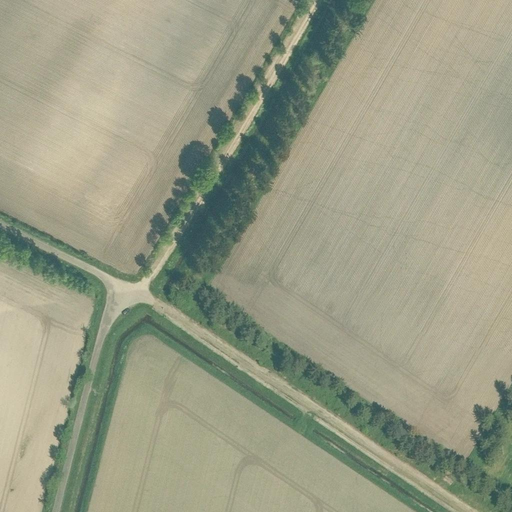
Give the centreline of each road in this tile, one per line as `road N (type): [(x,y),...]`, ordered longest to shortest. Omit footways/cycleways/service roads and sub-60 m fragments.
road 1 (track): [(131,290),(458,511)]
road 2 (track): [(131,290),(303,0)]
road 3 (unclassified): [(56,511),(115,284)]
road 4 (unclassified): [(115,284),(0,228)]
